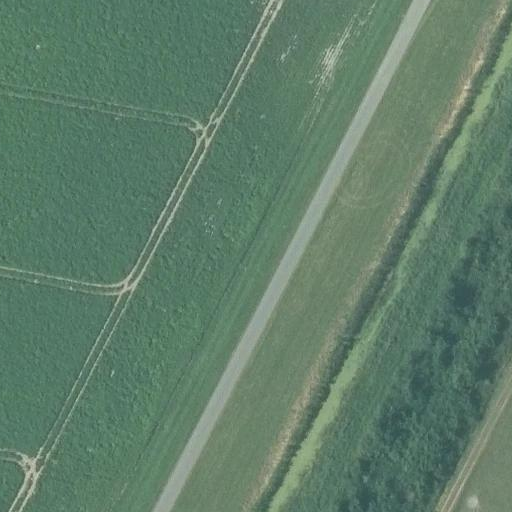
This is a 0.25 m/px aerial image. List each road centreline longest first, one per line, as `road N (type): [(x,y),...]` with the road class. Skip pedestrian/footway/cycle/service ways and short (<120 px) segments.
road 1 (unclassified): [(161,511),(422,0)]
road 2 (track): [(316,511),(511,126)]
road 3 (track): [(511,377),(441,511)]
